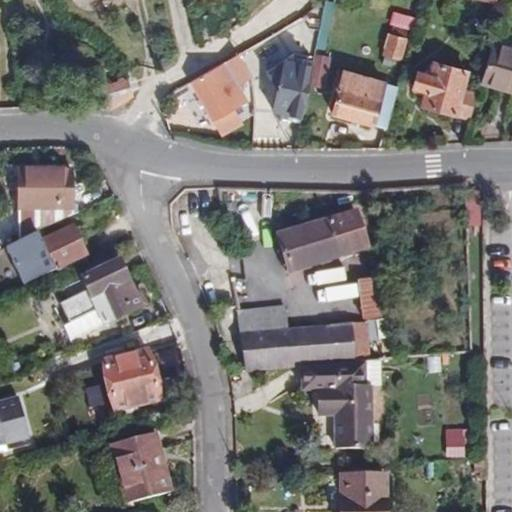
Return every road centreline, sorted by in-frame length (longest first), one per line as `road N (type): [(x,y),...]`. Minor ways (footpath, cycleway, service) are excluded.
road 1 (residential): [(511,163),(357,171),(188,167),(118,143)]
road 2 (residential): [(118,143),(192,340),(206,404),(207,511)]
road 3 (track): [(284,0),(143,102),(118,143)]
road 4 (residential): [(118,143),(66,126),(0,129)]
